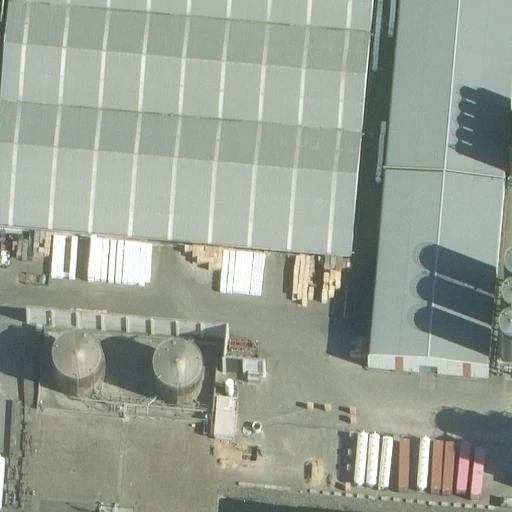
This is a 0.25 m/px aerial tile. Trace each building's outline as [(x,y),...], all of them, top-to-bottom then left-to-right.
[(0,236),(355,264),(375,0),(7,0),(0,91),(0,236)] [(511,91),(511,0),(399,0),(367,368),(487,379),(511,91)] [(511,265),(510,265),(509,265),(508,265),(507,265),(507,266),(506,266),(505,266),(505,267),(504,267),(503,268),(502,269),(502,270),(501,270),(501,271),(501,272),(500,273),(500,274),(500,275),(500,276),(500,277),(501,277),(501,278),(501,279),(502,280),(502,281),(503,281),(503,282),(504,283),(505,283),(506,284),(507,284),(508,285),(509,285),(510,285),(511,285),(511,284),(511,265)] [(511,300),(511,301),(511,300),(510,300),(509,300),(508,300),(507,300),(506,300),(505,301),(504,301),(503,302),(502,302),(502,303),(501,303),(501,304),(500,304),(500,305),(500,306),(499,306),(499,307),(499,308),(499,309),(499,310),(499,311),(499,312),(499,313),(499,314),(500,315),(500,316),(501,316),(501,317),(502,317),(502,318),(503,318),(503,319),(504,319),(505,319),(505,320),(506,320),(507,320),(508,320),(509,320),(510,320),(511,320),(511,319),(511,300)] [(511,338),(511,337),(510,336),(509,335),(508,335),(507,334),(506,334),(505,334),(504,334),(503,333),(503,334),(502,334),(501,334),(500,334),(499,334),(499,335),(498,335),(497,336),(496,336),(496,337),(495,337),(495,338),(495,339),(494,339),(494,340),(494,341),(493,341),(493,342),(493,343),(493,344),(493,345),(493,346),(494,346),(494,347),(494,348),(495,348),(495,349),(495,350),(496,350),(496,351),(497,351),(497,352),(498,352),(499,353),(500,353),(501,353),(502,353),(503,354),(504,354),(504,353),(505,353),(506,353),(507,353),(508,353),(508,352),(509,352),(510,351),(511,350),(511,349),(511,348),(511,338)] [(79,349),(77,349),(75,349),(73,349),(71,349),(67,351),(63,353),(61,354),(59,356),(58,357),(57,359),(55,361),(54,363),(54,365),(53,367),(52,369),(52,371),(52,374),(52,376),(52,378),(53,380),(54,382),(55,384),(56,386),(57,388),(60,392),(61,393),(63,394),(65,396),(67,397),(69,397),(71,398),(74,398),(78,399),(80,398),(82,398),(85,397),(87,397),(89,396),(91,395),(93,393),(94,392),(96,390),(97,389),(98,387),(100,385),(100,383),(101,381),(102,378),(102,376),(102,374),(102,372),(102,370),(101,367),(101,365),(100,363),(99,361),(98,359),(96,358),(95,356),(93,354),(92,353),(90,352),(88,351),(86,350),(84,349),(81,349),(79,349)] [(182,357),(177,357),(175,357),(173,357),(171,358),(169,358),(166,359),(163,361),(161,363),(159,364),(158,366),(156,368),(155,370),(154,372),(153,374),(152,376),(152,378),(152,380),(151,383),(152,385),(152,387),(152,389),(153,392),(154,394),(155,396),(156,398),(158,400),(159,401),(161,403),(163,404),(165,405),(167,406),(169,407),(171,408),(174,408),(176,408),(181,408),(183,408),(187,406),(189,406),(191,404),(193,403),(195,402),(197,400),(198,398),(199,396),(201,394),(201,392),(202,390),(203,388),(203,385),(203,383),(203,381),(203,378),(202,376),(202,374),(201,372),(200,370),(199,368),(197,366),(196,364),(194,363),(192,361),(190,360),(188,359),(186,358),(184,358),(182,357)] [(238,403),(216,401),(213,440),(234,441),(238,403)]
